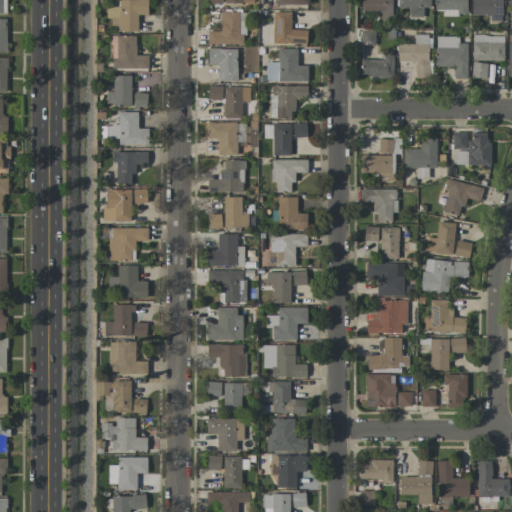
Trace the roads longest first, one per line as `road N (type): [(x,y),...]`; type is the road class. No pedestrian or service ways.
road 1 (residential): [(338,0),(337,511)]
road 2 (residential): [(178,0),(177,511)]
road 3 (tertiary): [(49,0),(49,511)]
road 4 (residential): [(511,203),(495,320),(493,431)]
road 5 (residential): [(511,109),(338,108)]
road 6 (residential): [(493,431),(337,430)]
